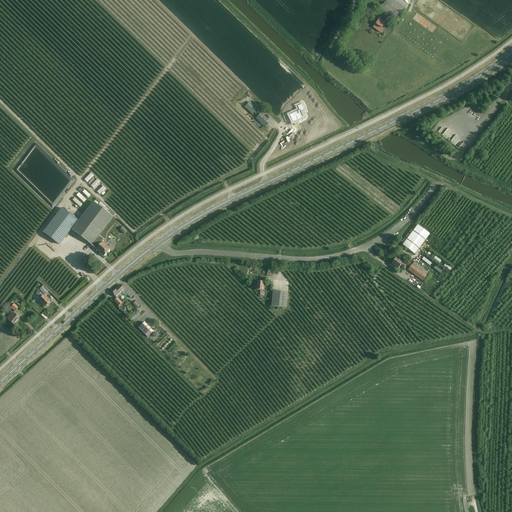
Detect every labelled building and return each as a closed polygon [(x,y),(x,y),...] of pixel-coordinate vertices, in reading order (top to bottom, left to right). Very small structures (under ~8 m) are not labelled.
[(408,5),(400,0),(386,0),(385,2),(380,9),(397,21),(401,14),(408,5)] [(381,28),(385,23),(379,19),(373,28),(380,33),(383,29),(381,28)] [(241,103),(252,114),(257,109),(245,99),(241,103)] [(289,115),(293,122),(304,117),(301,111),(305,109),(302,103),(298,105),(300,109),(289,115)] [(269,130),(272,128),(266,122),(268,120),(261,113),(256,118),(265,127),(266,127),(269,130)] [(83,202),(86,199),(78,191),(76,194),(83,202)] [(74,196),(72,199),(79,206),(82,203),(74,196)] [(71,230),(91,245),(99,236),(113,217),(93,202),(78,221),(78,220),(71,230)] [(59,245),(71,230),(78,220),(62,208),(43,232),(59,245)] [(402,245),(414,254),(429,234),(417,225),(402,245)] [(91,245),(104,257),(110,250),(102,242),(104,240),(99,236),(91,245)] [(429,265),(431,262),(423,256),(421,259),(429,265)] [(405,269),(407,266),(399,260),(399,261),(395,258),(391,264),(398,269),(400,266),(405,269)] [(436,264),(433,267),(439,273),(442,270),(436,264)] [(423,281),(426,276),(412,265),(408,270),(423,281)] [(264,296),(265,291),(263,291),(264,286),(263,286),(264,282),(257,282),(256,290),(260,291),(260,296),(264,296)] [(112,293),(116,297),(121,292),(123,295),(125,293),(130,298),(133,295),(123,285),(121,287),(120,286),(112,293)] [(39,289),(45,295),(48,292),(42,287),(39,289)] [(39,300),(45,306),(50,302),(44,295),(44,296),(39,291),(36,293),(41,298),(39,300)] [(273,291),(271,306),(286,308),(288,293),(273,291)] [(119,306),(122,303),(117,298),(114,301),(119,306)] [(14,324),(19,318),(12,312),(7,319),(14,324)] [(144,323),(138,328),(147,338),(153,332),(144,323)]
